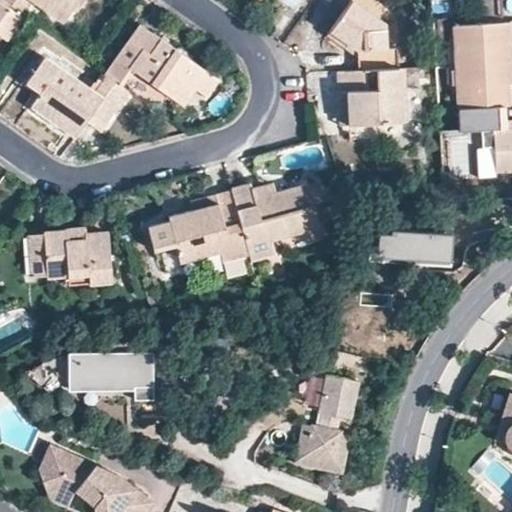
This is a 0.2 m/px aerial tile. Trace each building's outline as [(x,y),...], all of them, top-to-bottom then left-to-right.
[(1,0),(0,0),(0,32),(7,37),(22,14),(1,0)] [(1,0),(22,14),(32,0),(34,0),(64,21),(73,7),(77,10),(83,0),(1,0)] [(396,46),(386,46),(385,21),(354,0),(351,0),(331,28),(360,48),(360,59),(361,68),(398,66),(396,46)] [(508,21),(453,26),(457,107),(474,107),(505,105),(508,104),(507,85),(511,83),(511,67),(510,43),(508,21)] [(140,23),(130,38),(152,52),(162,37),(140,23)] [(331,28),(326,35),(360,59),(360,48),(331,28)] [(206,94),(219,76),(162,37),(152,52),(130,38),(105,73),(123,85),(134,68),(183,103),(195,87),(206,94)] [(105,73),(95,89),(45,54),(27,80),(41,90),(32,104),(77,135),(88,120),(93,113),(106,121),(128,89),(123,85),(105,73)] [(348,89),(350,122),(406,118),(403,66),(398,66),(361,68),(355,68),(337,69),(339,90),(348,89)] [(340,123),(350,122),(348,89),(339,90),(340,123)] [(490,129),(493,169),(511,168),(511,126),(506,127),(506,120),(505,105),(474,107),(457,107),(459,130),(490,129)] [(101,129),(106,121),(93,113),(88,120),(101,129)] [(276,193),(272,180),(251,186),(255,198),(276,193)] [(320,223),(307,183),(276,193),(255,198),(251,186),(250,183),(232,189),(250,252),(251,258),(275,251),(272,238),(320,223)] [(232,189),(190,200),(193,209),(169,216),(170,219),(148,226),(154,248),(176,242),(181,261),(220,250),(223,259),(250,252),(232,189)] [(461,225),(378,222),(377,255),(460,258),(461,225)] [(86,232),(86,224),(67,226),(67,229),(68,240),(87,238),(86,232)] [(86,232),(87,238),(68,240),(67,229),(30,232),(32,275),(90,271),(90,281),(112,279),(109,230),(86,232)] [(289,348),(303,353),(309,340),(295,334),(289,348)] [(204,349),(211,363),(226,356),(220,342),(204,349)] [(157,355),(73,356),(73,391),(139,390),(139,403),(158,402),(157,355)] [(356,378),(325,371),(317,411),(337,415),(348,417),(356,378)] [(314,424),(334,428),(337,415),(317,411),(314,424)] [(497,434),(511,440),(511,438),(511,418),(504,415),(497,434)] [(310,423),(301,422),(295,448),(304,450),(310,423)] [(293,459),(339,469),(345,444),(335,441),(338,429),(334,428),(314,424),(310,423),(304,450),(295,448),(293,459)] [(348,431),(338,429),(335,441),(345,444),(348,431)] [(38,466),(51,460),(58,445),(49,441),(38,466)] [(67,498),(74,485),(98,511),(97,511),(141,511),(150,499),(117,475),(112,482),(105,477),(108,473),(108,470),(106,468),(58,445),(51,460),(38,466),(48,489),(67,498)] [(48,489),(50,496),(65,504),(67,498),(48,489)]
